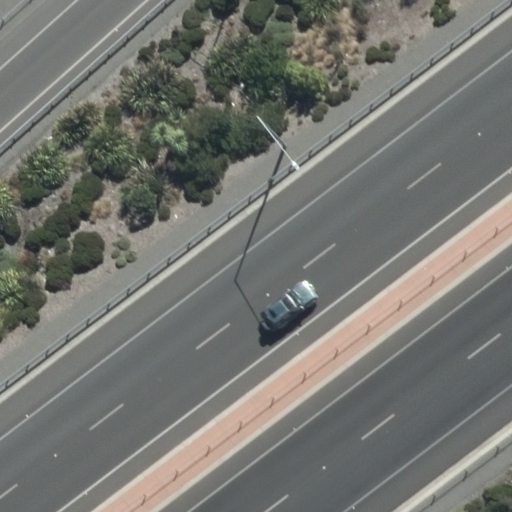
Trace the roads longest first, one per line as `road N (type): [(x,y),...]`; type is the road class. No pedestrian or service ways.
road 1 (motorway): [(0,499),(511,109)]
road 2 (motorway): [(511,327),(267,511)]
road 3 (trunk): [(0,86),(98,0)]
